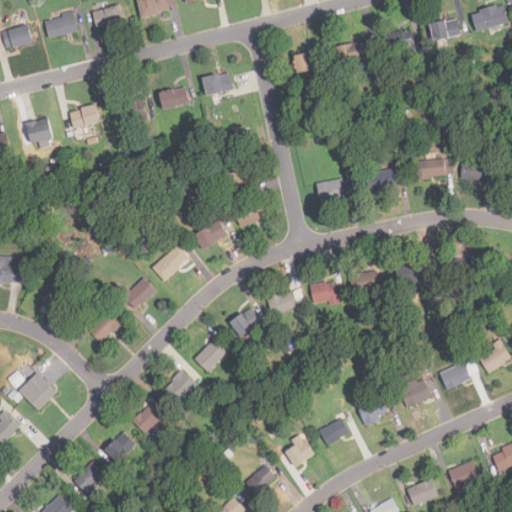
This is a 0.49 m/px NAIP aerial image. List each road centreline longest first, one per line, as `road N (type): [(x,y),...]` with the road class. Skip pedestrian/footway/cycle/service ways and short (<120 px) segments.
road 1 (residential): [(511,223),(429,220),(257,263),(196,307),(0,504)]
road 2 (residential): [(360,0),(0,92)]
road 3 (residential): [(511,402),(373,465),(302,511)]
road 4 (residential): [(254,28),(302,248)]
road 5 (residential): [(109,395),(59,346),(0,320)]
